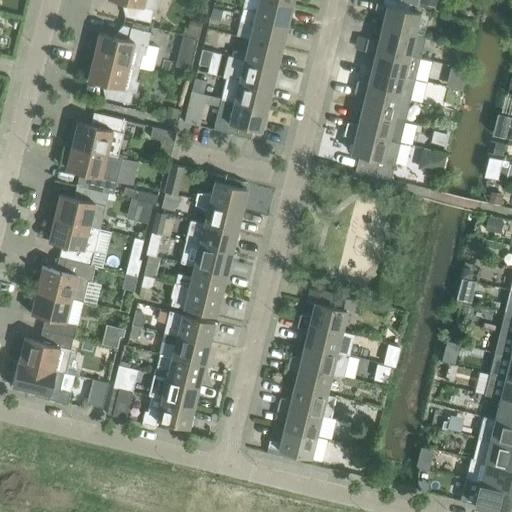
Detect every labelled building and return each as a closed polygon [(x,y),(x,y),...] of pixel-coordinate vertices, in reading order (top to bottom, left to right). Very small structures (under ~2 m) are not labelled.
[(114,0),(127,3),(124,16),(150,22),(153,9),(157,10),(161,0),(114,0)] [(286,25),(291,4),(275,0),(258,0),(257,8),(243,8),(241,14),(286,25)] [(385,12),(382,26),(413,34),(419,12),(387,5),(376,2),(374,9),(385,12)] [(212,9),(209,19),(219,21),(222,11),(212,9)] [(281,46),(286,25),(241,14),(240,19),(252,26),(249,38),(281,46)] [(187,23),(184,35),(196,38),(199,25),(187,23)] [(145,44),(148,31),(122,25),(119,37),(99,32),(93,56),(141,68),(144,56),(146,56),(149,45),(145,44)] [(408,55),(413,34),(382,26),(378,40),(367,38),(366,44),(408,55)] [(180,37),(175,57),(190,61),(195,41),(180,37)] [(232,50),(231,56),(276,67),(281,46),(249,38),(246,50),(232,50)] [(372,68),(403,76),(414,78),(419,57),(408,55),(366,44),(364,51),(375,53),(372,68)] [(202,49),(198,64),(208,66),(212,51),(202,49)] [(276,67),(231,56),(227,55),(222,76),(226,77),(271,88),(276,67)] [(105,97),(130,103),(133,93),(137,94),(139,83),(137,82),(141,68),(93,56),(87,80),(108,85),(105,97)] [(355,86),(398,96),(410,99),(414,78),(403,76),(372,68),(368,82),(357,80),(355,86)] [(226,77),(221,98),(266,109),(271,88),(226,77)] [(207,80),(195,78),(192,91),(203,93),(207,80)] [(365,95),(362,110),(405,120),(410,99),(398,96),(355,86),(355,87),(354,93),(365,95)] [(191,94),(189,104),(200,107),(203,97),(191,94)] [(221,98),(213,129),(250,138),(252,128),(260,130),(266,109),(221,98)] [(167,106),(164,115),(176,118),(178,108),(167,106)] [(399,141),(405,120),(362,110),(358,124),(347,122),(345,128),(399,141)] [(126,119),(100,113),(97,126),(77,121),(71,145),(117,156),(126,119)] [(495,124),(493,136),(504,139),(506,133),(501,126),(495,124)] [(176,132),(152,126),(150,137),(162,140),(159,152),(167,154),(170,155),(176,132)] [(351,152),(359,154),(355,170),(390,179),(399,141),(345,128),(344,135),(355,137),(351,152)] [(431,131),(429,143),(443,146),(445,134),(431,131)] [(493,140),(490,155),(502,158),(505,143),(493,140)] [(122,157),(117,156),(71,145),(66,168),(86,173),(83,186),(108,192),(113,193),(122,157)] [(171,163),(164,191),(176,194),(183,166),(171,163)] [(198,193),(196,199),(241,210),(246,188),(241,187),(243,181),(216,174),(211,193),(198,193)] [(100,228),(105,205),(108,192),(83,186),(80,198),(60,193),(54,217),(100,228)] [(138,189),(136,199),(153,203),(155,204),(157,194),(138,189)] [(164,191),(161,207),(164,208),(170,209),(178,204),(180,195),(176,194),(164,191)] [(489,194),(487,202),(490,203),(499,205),(501,198),(489,194)] [(131,218),(148,222),(153,203),(136,199),(131,218)] [(204,223),(236,231),(241,210),(196,199),(195,205),(207,211),(204,223)] [(166,214),(163,213),(156,211),(151,232),(161,234),(166,214)] [(487,215),(483,231),(499,235),(503,219),(487,215)] [(48,241),(49,241),(68,246),(65,258),(91,264),(94,251),(97,241),(100,228),(54,217),(48,241)] [(186,241),(187,241),(231,252),(233,241),(236,231),(204,223),(191,220),(186,241)] [(151,232),(146,253),(150,254),(156,255),(161,234),(151,232)] [(186,241),(181,262),(194,265),(226,272),(231,252),(187,241),(186,241)] [(132,254),(123,264),(137,276),(141,261),(132,254)] [(150,254),(145,275),(155,278),(161,257),(156,255),(150,254)] [(36,290),(71,298),(82,301),(87,280),(90,281),(94,265),(91,264),(65,258),(58,256),(55,269),(42,266),(41,270),(37,273),(39,277),(38,281),(34,283),(36,288),(36,290)] [(174,282),(220,293),(226,272),(194,265),(191,277),(178,274),(177,277),(176,282),(174,282)] [(462,268),(460,278),(470,280),(471,273),(468,269),(462,268)] [(126,273),(122,289),(133,291),(137,276),(126,273)] [(154,285),(155,278),(145,275),(142,286),(150,288),(154,285)] [(459,280),(458,288),(472,291),(474,283),(459,280)] [(170,304),(184,307),(215,315),(220,293),(174,282),(171,296),(172,298),(170,304)] [(346,310),(351,311),(354,299),(310,288),(307,300),(314,302),(311,316),(300,314),(298,320),(341,330),(346,310)] [(36,290),(30,313),(45,316),(51,318),(48,330),(73,337),(76,324),(65,321),(71,298),(36,290)] [(141,310),(135,308),(132,324),(133,324),(141,326),(142,326),(145,315),(141,310)] [(208,342),(214,321),(169,310),(164,332),(208,342)] [(511,312),(506,311),(502,310),(497,330),(511,334),(511,312)] [(298,320),(297,326),(308,329),(304,344),(336,351),(347,354),(353,333),(341,330),(298,320)] [(141,326),(133,324),(130,336),(139,338),(141,326)] [(385,327),(380,342),(391,346),(396,331),(385,327)] [(17,360),(17,361),(64,372),(67,360),(73,337),(48,330),(45,343),(24,338),(19,361),(17,360)] [(511,334),(497,330),(492,351),(511,356),(511,334)] [(172,356),(203,363),(208,342),(164,332),(161,340),(175,344),(172,356)] [(445,340),(442,350),(454,353),(457,343),(445,340)] [(347,354),(336,351),(304,344),(301,358),(290,356),(288,362),(331,372),(342,375),(347,354)] [(511,356),(492,351),(487,372),(511,378),(511,356)] [(155,368),(153,374),(198,384),(203,363),(172,356),(171,357),(160,355),(157,368),(155,368)] [(37,391),(36,396),(67,403),(70,392),(60,389),(64,372),(17,361),(12,385),(27,389),(37,391)] [(298,371),(294,386),(326,393),(331,372),(288,362),(286,368),(298,371)] [(118,365),(113,386),(123,389),(128,367),(118,365)] [(375,365),(371,381),(385,384),(388,369),(375,365)] [(482,393),(499,398),(511,400),(511,378),(487,372),(482,393)] [(193,405),(198,384),(153,374),(148,395),(152,396),(193,405)] [(92,379),(86,403),(102,407),(108,383),(92,379)] [(113,386),(107,413),(126,418),(132,391),(123,389),(113,386)] [(335,396),(326,393),(294,386),(290,400),(279,398),(278,404),(320,415),(330,417),(335,396)] [(152,396),(149,410),(145,410),(143,416),(142,422),(156,425),(157,420),(188,427),(193,405),(161,398),(152,396)] [(511,400),(499,398),(494,419),(511,423),(511,400)] [(287,413),(284,428),(315,435),(320,415),(278,404),(276,410),(287,413)] [(478,437),(489,440),(511,445),(511,423),(494,419),(483,416),(478,437)] [(315,435),(284,428),(280,442),(269,440),(267,446),(296,453),(305,456),(310,457),(315,435)] [(511,445),(489,440),(484,461),(511,467),(511,445)] [(465,478),(511,490),(511,489),(511,467),(473,458),(470,457),(465,478)] [(460,500),(507,511),(510,498),(511,498),(511,489),(511,490),(465,478),(460,500)]
